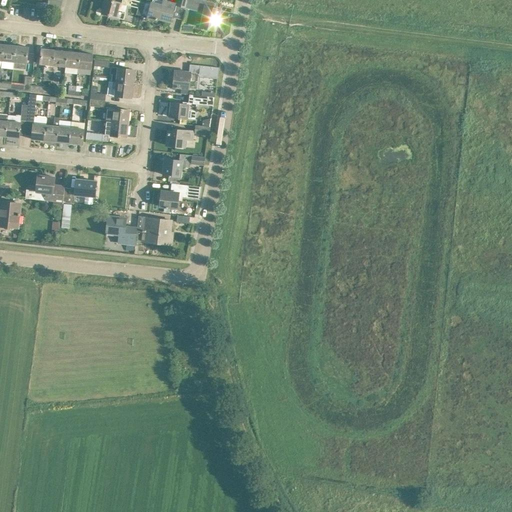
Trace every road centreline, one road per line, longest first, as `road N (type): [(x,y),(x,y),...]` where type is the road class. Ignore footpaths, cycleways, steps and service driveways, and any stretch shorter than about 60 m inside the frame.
road 1 (residential): [(0,256),(193,275),(232,48)]
road 2 (unclassified): [(154,40),(142,165),(0,151)]
